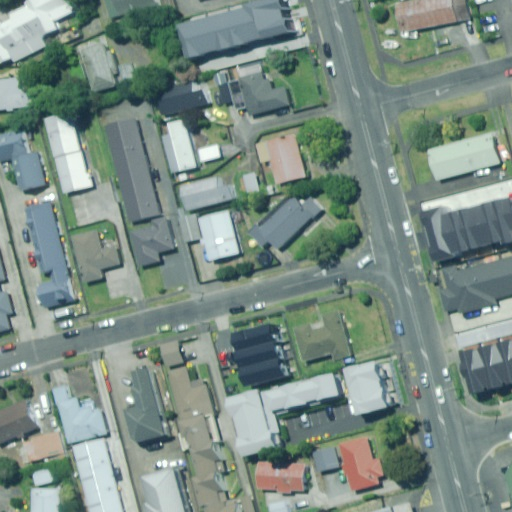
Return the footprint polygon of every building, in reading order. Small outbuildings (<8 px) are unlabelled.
[(79,13),(72,0),(31,0),(28,2),(31,7),(0,21),(0,67),(15,61),(16,63),(49,49),(45,38),(64,30),(61,21),(79,13)] [(154,0),(119,0),(124,15),(157,7),(154,0)] [(472,21),(467,0),(417,0),(399,4),(406,34),(472,21)] [(270,20),(266,3),(237,11),(248,54),(283,46),(276,18),(270,20)] [(117,72),(112,54),(110,45),(86,52),(98,94),(122,87),(117,72)] [(244,64),(240,51),(216,57),(220,71),(244,64)] [(291,86),(274,89),(270,73),(261,75),(259,67),(243,71),(245,81),(221,86),(225,105),(238,103),(240,112),(251,109),(253,117),(295,106),(291,86)] [(0,111),(35,107),(31,78),(0,82),(0,111)] [(197,94),(195,85),(157,94),(163,118),(213,105),(209,91),(197,94)] [(58,161),(86,153),(75,113),(47,121),(58,161)] [(158,194),(138,118),(107,127),(133,224),(163,216),(161,208),(167,206),(163,192),(158,194)] [(199,168),(187,121),(173,124),(176,135),(166,137),(175,174),(199,168)] [(34,156),(27,130),(0,137),(0,163),(0,164),(14,160),(26,201),(52,194),(41,154),(34,156)] [(312,178),(301,135),(260,145),(265,164),(275,162),(281,185),(312,178)] [(504,165),(495,135),(433,152),(441,182),(504,165)] [(223,158),(219,146),(201,152),(205,164),(223,158)] [(86,153),(58,161),(67,194),(95,187),(86,153)] [(263,193),(258,174),(246,177),(251,197),(263,193)] [(228,190),(225,178),(183,188),(189,212),(236,201),(233,189),(228,190)] [(511,244),(511,180),(491,185),(500,219),(498,219),(505,246),(511,244)] [(306,205),(295,193),(250,233),(265,249),(273,241),(282,251),(326,211),(314,198),(306,205)] [(480,248),(469,203),(456,207),(457,213),(446,216),(456,254),(480,248)] [(80,300),(55,204),(28,212),(45,276),(52,274),(54,283),(42,287),(48,309),(80,300)] [(247,219),(243,204),(233,207),(237,222),(247,219)] [(243,255),(231,212),(202,220),(214,263),(243,255)] [(204,240),(197,215),(182,219),(188,244),(204,240)] [(177,250),(170,224),(168,217),(153,221),(155,227),(135,233),(144,268),(164,263),(162,254),(177,250)] [(105,251),(101,231),(77,237),(89,284),(107,280),(104,270),(124,265),(120,247),(105,251)] [(0,333),(15,330),(11,315),(18,313),(12,291),(4,294),(1,282),(10,280),(1,245),(0,245),(0,333)] [(511,260),(463,271),(462,266),(444,270),(445,275),(439,276),(447,314),(461,311),(462,316),(500,308),(499,300),(511,296),(511,260)] [(356,357),(344,312),(327,316),(330,328),(315,332),(313,326),(298,330),(306,363),(336,356),(337,362),(356,357)] [(291,374),(282,336),(266,340),(243,345),(251,376),(273,370),(274,378),(291,374)] [(183,341),(164,346),(170,370),(189,365),(183,341)] [(511,344),(482,352),(489,379),(511,372),(511,344)] [(238,355),(223,358),(229,383),(244,379),(238,355)] [(386,363),(354,371),(346,373),(350,388),(358,386),(365,417),(397,409),(386,363)] [(224,459),(218,432),(214,415),(216,415),(210,387),(196,390),(191,368),(174,372),(189,441),(193,440),(202,477),(199,478),(206,509),(209,508),(209,511),(256,511),(253,496),(230,501),(221,460),(224,459)] [(171,437),(154,371),(139,375),(142,387),(140,387),(145,408),(132,412),(140,445),(171,437)] [(348,397),(343,375),(274,391),(280,414),(348,397)] [(72,401),(69,387),(56,390),(60,406),(63,406),(73,444),(111,434),(105,410),(95,413),(93,405),(85,407),(83,399),(72,401)] [(274,402),(271,392),(236,401),(240,416),(241,415),(248,439),(246,439),(251,458),(287,449),(279,422),(277,422),(272,403),(274,402)] [(44,429),(32,401),(0,414),(0,444),(1,447),(44,429)] [(68,455),(63,434),(27,442),(32,463),(68,455)] [(371,438),(343,445),(349,465),(345,466),(348,477),(351,476),(356,493),(384,486),(382,478),(388,477),(383,460),(377,461),(371,438)] [(125,510),(108,440),(77,447),(92,511),(136,511),(135,507),(125,510)] [(343,469),(339,450),(317,455),(321,474),(343,469)] [(261,462),(260,490),(284,491),(284,494),(297,495),(297,492),(309,492),(311,465),(261,462)] [(511,511),(511,464),(500,468),(511,511)] [(192,511),(181,470),(149,479),(156,504),(152,505),(153,511),(192,511)] [(56,483),(54,471),(36,474),(38,486),(56,483)] [(63,511),(65,491),(37,490),(35,511),(63,511)] [(290,511),(289,501),(272,505),(273,511),(290,511)]
